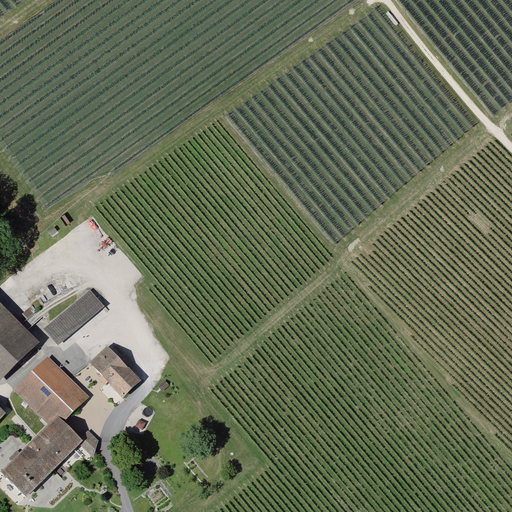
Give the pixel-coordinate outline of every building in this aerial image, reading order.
[(92,293),(46,331),(59,348),(106,309),(92,293)] [(34,307),(23,317),(29,322),(39,312),(34,307)] [(0,308),(0,385),(38,347),(0,308)] [(109,351),(93,367),(125,401),(142,385),(109,351)] [(17,393),(52,428),(60,420),(64,424),(88,400),(49,361),(17,393)] [(52,428),(4,475),(28,499),(83,443),(64,424),(60,420),(52,428)]
